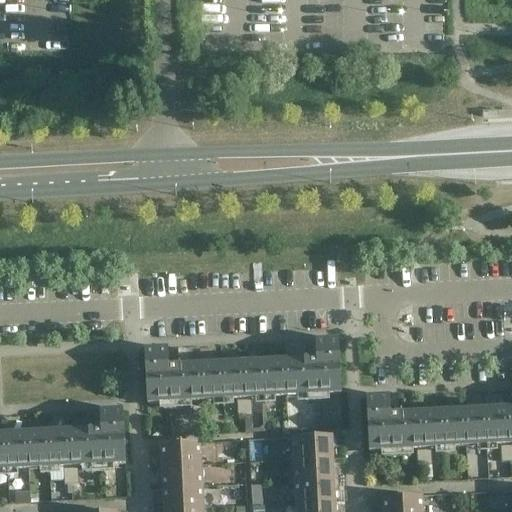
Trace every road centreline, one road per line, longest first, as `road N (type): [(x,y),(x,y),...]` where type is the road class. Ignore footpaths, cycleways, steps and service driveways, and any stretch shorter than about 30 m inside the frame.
road 1 (residential): [(0,311),(385,302)]
road 2 (tertiary): [(169,185),(409,157)]
road 3 (tertiary): [(409,157),(168,154)]
road 4 (residential): [(511,357),(389,364),(385,302)]
road 5 (tertiary): [(0,194),(169,185)]
road 6 (tertiary): [(168,154),(0,162)]
road 7 (residential): [(168,154),(163,0)]
road 8 (residential): [(385,302),(511,294)]
